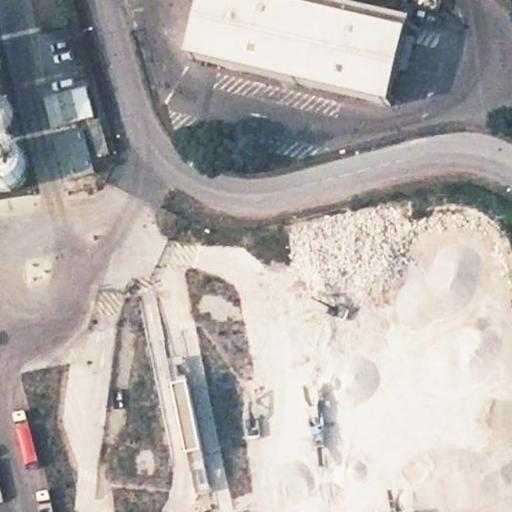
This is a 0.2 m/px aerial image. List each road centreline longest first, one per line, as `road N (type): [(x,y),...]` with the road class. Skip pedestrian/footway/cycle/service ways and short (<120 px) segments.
road 1 (unknown): [(80,236),(58,200),(38,135),(13,0)]
road 2 (unknown): [(26,316),(22,376),(48,511)]
